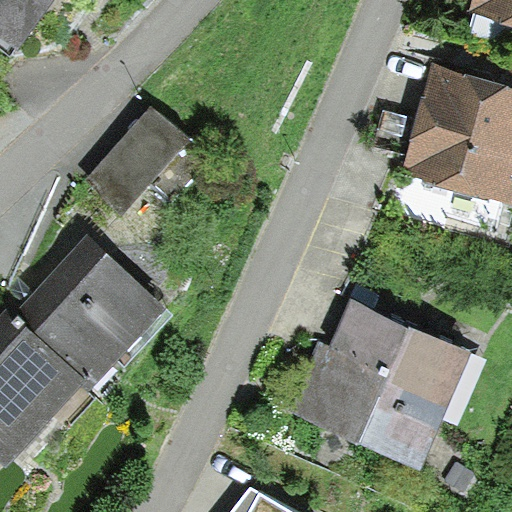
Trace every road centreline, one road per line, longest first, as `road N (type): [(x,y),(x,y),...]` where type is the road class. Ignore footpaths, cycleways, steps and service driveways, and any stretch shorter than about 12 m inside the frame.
road 1 (residential): [(158,511),(386,0)]
road 2 (residential): [(192,0),(0,189)]
